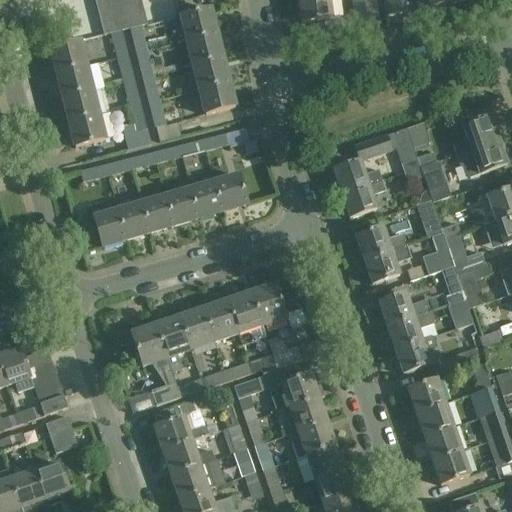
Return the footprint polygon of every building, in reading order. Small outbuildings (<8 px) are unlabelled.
[(117,0),(104,0),(96,2),(98,14),(120,8),(117,0)] [(117,0),(120,8),(141,3),(140,0),(117,0)] [(331,19),(328,0),(297,0),(301,25),(316,23),(318,36),(341,33),(339,18),(331,19)] [(363,0),(367,20),(368,20),(378,18),(375,0),(363,0)] [(382,0),(385,18),(402,15),(399,0),(382,0)] [(441,15),(440,7),(465,3),(464,0),(419,0),(422,18),(441,15)] [(120,8),(123,19),(144,14),(141,3),(120,8)] [(120,8),(98,14),(101,25),(123,19),(120,8)] [(187,41),(217,34),(211,9),(181,16),(187,41)] [(129,30),(141,28),(147,26),(144,14),(123,19),(126,31),(129,30)] [(104,37),(110,35),(121,32),(126,31),(123,19),(101,25),(104,37)] [(78,31),(83,49),(103,43),(97,25),(78,31)] [(141,28),(129,30),(135,54),(146,51),(141,28)] [(121,32),(110,35),(116,59),(127,56),(121,32)] [(217,34),(187,41),(193,66),(223,59),(217,34)] [(57,74),(87,67),(80,42),(51,49),(57,74)] [(146,51),(135,54),(141,79),(152,76),(146,51)] [(127,56),(116,59),(122,83),(133,80),(127,56)] [(223,59),(193,66),(199,90),(228,83),(223,59)] [(87,67),(57,74),(63,99),(93,91),(87,67)] [(141,79),(147,103),(158,100),(152,76),(141,79)] [(133,80),(122,83),(128,108),(139,105),(133,80)] [(228,83),(199,90),(205,115),(235,108),(228,83)] [(93,91),(63,99),(69,123),(99,116),(93,91)] [(158,100),(147,103),(154,131),(165,128),(158,100)] [(125,152),(150,146),(146,131),(139,105),(128,108),(132,125),(122,128),(126,141),(123,142),(125,152)] [(99,116),(69,123),(75,148),(105,141),(99,116)] [(456,156),(458,155),(498,142),(490,119),(463,128),(467,139),(452,144),(456,156)] [(439,141),(433,122),(410,130),(416,149),(439,141)] [(154,131),(157,144),(164,142),(184,137),(181,124),(165,128),(154,131)] [(387,137),(392,152),(412,145),(407,130),(387,137)] [(201,142),(204,153),(229,147),(226,135),(201,142)] [(363,145),(368,160),(392,152),(387,137),(363,145)] [(177,148),(180,159),(204,153),(201,142),(177,148)] [(498,142),(458,155),(461,165),(465,164),(470,178),(506,166),(498,142)] [(153,154),(156,165),(180,159),(177,148),(153,154)] [(129,161),(132,172),(156,165),(153,154),(129,161)] [(419,168),(434,163),(431,154),(416,159),(419,168)] [(439,157),(445,187),(460,184),(453,154),(439,157)] [(419,168),(416,159),(401,164),(404,174),(419,168)] [(105,167),(108,178),(132,172),(129,161),(105,167)] [(335,186),(337,185),(341,195),(381,181),(378,172),(365,177),(360,162),(333,172),(333,173),(331,174),(329,177),(332,184),(335,186)] [(422,178),(437,173),(434,163),(419,168),(422,178)] [(108,178),(105,167),(79,173),(82,184),(108,178)] [(404,174),(407,183),(422,178),(419,168),(404,174)] [(431,203),(448,197),(440,172),(437,173),(422,178),(431,203)] [(213,184),(222,214),(247,207),(238,177),(213,184)] [(381,181),(341,195),(349,219),(376,210),(372,198),(386,193),(381,181)] [(189,191),(198,221),(222,214),(213,184),(189,191)] [(495,223),(511,217),(511,189),(487,198),(495,223)] [(166,198),(174,228),(198,221),(189,191),(166,198)] [(142,205),(150,235),(174,228),(166,198),(142,205)] [(435,214),(432,203),(416,209),(419,219),(435,214)] [(142,205),(118,212),(126,242),(150,235),(142,205)] [(126,242),(118,212),(93,219),(102,249),(126,242)] [(511,217),(495,223),(503,247),(511,243),(511,217)] [(464,240),(492,234),(490,222),(461,229),(464,240)] [(442,235),(444,241),(458,236),(460,235),(457,225),(441,231),(442,235)] [(402,236),(387,241),(383,228),(356,238),(364,261),(405,247),(402,236)] [(466,259),(458,236),(444,241),(447,251),(452,264),(466,259)] [(405,247),(364,261),(372,285),(399,276),(395,265),(410,260),(405,247)] [(423,259),(426,265),(429,277),(454,269),(452,264),(447,251),(423,259)] [(452,264),(454,269),(456,275),(484,266),(480,255),(466,259),(452,264)] [(488,277),(484,266),(456,275),(459,287),(469,284),(488,277)] [(464,302),(481,296),(473,294),(469,284),(459,287),(461,293),(464,302)] [(274,286),(250,294),(261,327),(285,319),(288,329),(305,323),(300,309),(296,310),(290,293),(278,298),(274,286)] [(464,302),(461,293),(444,299),(447,308),(464,302)] [(250,294),(227,302),(238,335),(242,347),(254,343),(250,331),(261,327),(250,294)] [(387,328),(426,315),(423,304),(410,308),(406,296),(379,305),(387,328)] [(464,302),(467,311),(484,306),(481,296),(464,302)] [(214,343),(238,335),(227,302),(203,310),(214,343)] [(464,302),(447,308),(450,317),(467,311),(464,302)] [(178,318),(190,352),(214,343),(203,310),(178,318)] [(426,315),(387,328),(395,351),(422,342),(418,331),(436,325),(432,313),(426,315)] [(155,326),(166,360),(190,352),(178,318),(155,326)] [(166,360),(155,326),(130,335),(142,368),(151,365),(166,388),(174,385),(166,360)] [(482,351),(502,344),(498,332),(479,339),(482,351)] [(266,343),(271,357),(274,367),(276,371),(300,362),(296,349),(287,352),(284,344),(275,340),(266,343)] [(422,342),(395,351),(404,378),(431,369),(422,342)] [(458,369),(480,361),(476,350),(455,358),(458,369)] [(0,371),(6,388),(15,385),(18,395),(33,390),(31,383),(27,371),(23,360),(20,351),(0,357),(0,371)] [(47,352),(23,360),(27,371),(50,363),(47,352)] [(274,367),(271,357),(248,365),(251,375),(274,367)] [(50,363),(27,371),(31,383),(54,374),(50,363)] [(251,375),(248,365),(224,373),(227,383),(251,375)] [(479,393),(491,390),(483,366),(471,370),(479,393)] [(199,381),(203,392),(227,383),(224,373),(199,381)] [(498,387),(511,382),(511,375),(511,373),(495,379),(498,387)] [(54,374),(31,383),(33,390),(34,394),(58,386),(54,374)] [(289,409),(319,399),(310,375),(267,389),(272,402),(285,397),(289,409)] [(238,401),(249,397),(262,393),(257,380),(234,389),(238,401)] [(176,389),(179,400),(203,392),(199,381),(176,389)] [(407,391),(415,414),(444,405),(436,381),(407,391)] [(511,382),(498,387),(502,398),(511,394),(511,382)] [(179,400),(176,389),(174,385),(166,388),(150,393),(155,408),(179,400)] [(34,394),(38,406),(62,398),(58,386),(34,394)] [(499,414),(491,390),(479,393),(488,418),(499,414)] [(67,410),(62,398),(38,406),(39,406),(43,418),(67,410)] [(288,436),(327,423),(319,399),(289,409),(283,411),(290,429),(280,433),(282,438),(288,436)] [(183,418),(196,414),(193,403),(173,409),(176,420),(183,418)] [(224,423),(235,419),(230,403),(219,407),(224,423)] [(251,404),(240,408),(245,424),(257,420),(251,404)] [(423,439),(453,429),(444,405),(415,414),(423,439)] [(39,406),(14,414),(18,426),(43,418),(39,406)] [(14,414),(0,419),(0,432),(18,426),(14,414)] [(507,437),(499,414),(488,418),(496,441),(507,437)] [(154,428),(162,452),(191,442),(208,436),(205,427),(188,433),(183,418),(176,420),(154,428)] [(77,448),(67,419),(45,426),(55,455),(77,448)] [(297,459),(294,460),(335,447),(327,423),(288,436),(297,459)] [(243,443),(238,426),(227,430),(232,446),(243,443)] [(259,427),(248,431),(253,448),(265,444),(259,427)] [(423,439),(432,463),(461,453),(453,429),(423,439)] [(0,441),(0,450),(1,454),(25,445),(21,434),(0,441)] [(511,476),(511,451),(507,437),(496,441),(504,466),(495,469),(499,481),(511,476)] [(170,476),(206,464),(213,461),(211,452),(196,457),(191,442),(162,452),(170,476)] [(303,484),(314,480),(343,471),(335,447),(294,460),(303,484)] [(252,467),(246,450),(235,454),(241,471),(252,467)] [(267,451),(256,455),(262,471),(273,467),(267,451)] [(461,453),(432,463),(440,487),(469,477),(461,453)] [(58,464),(34,472),(44,502),(68,494),(58,464)] [(178,500),(207,491),(215,488),(214,485),(216,484),(215,479),(211,480),(206,464),(170,476),(178,500)] [(490,470),(472,476),(476,487),(494,482),(490,470)] [(7,471),(0,473),(0,511),(14,511),(20,510),(10,480),(7,471)] [(314,480),(322,504),(351,494),(343,471),(314,480)] [(20,510),(44,502),(34,472),(10,480),(20,510)] [(260,491),(254,475),(243,479),(249,495),(260,491)] [(275,475),(264,479),(270,495),(281,491),(275,475)] [(212,504),(207,491),(178,500),(182,511),(234,511),(230,498),(212,504)] [(239,511),(240,511),(249,508),(243,493),(233,497),(239,511)] [(322,504),(322,505),(312,508),(313,511),(357,511),(351,494),(322,504)] [(448,505),(450,511),(465,511),(478,508),(474,495),(461,500),(448,504),(448,505)] [(288,511),(284,499),(272,503),(275,511),(288,511)]
